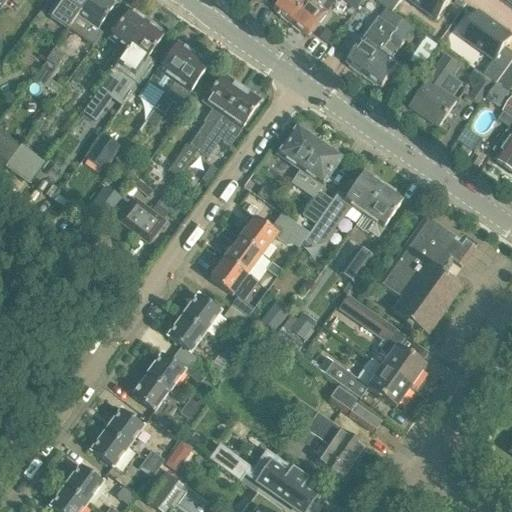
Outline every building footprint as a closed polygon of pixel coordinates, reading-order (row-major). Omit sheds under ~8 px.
[(0,0),(0,11),(7,2),(8,0),(0,0)] [(67,31),(76,18),(88,0),(58,0),(56,4),(60,7),(51,20),(67,31)] [(106,0),(88,0),(76,18),(93,30),(84,42),(93,48),(102,36),(97,32),(115,6),(106,0)] [(280,19),(290,27),(311,0),(283,0),(275,11),(282,17),(280,19)] [(311,0),(290,27),(300,35),(302,33),(309,38),(327,15),(321,10),(329,0),(348,0),(358,8),(364,0),(311,0)] [(408,0),(441,23),(457,0),(408,0)] [(99,69),(77,101),(86,108),(99,90),(109,77),(145,26),(128,13),(109,40),(119,48),(102,71),(99,69)] [(464,39),(499,64),(511,46),(511,36),(481,14),(464,39)] [(347,65),(365,77),(395,33),(385,26),(386,25),(385,24),(379,19),(347,65)] [(145,26),(109,77),(116,82),(124,71),(135,78),(163,38),(145,26)] [(338,38),(327,31),(320,40),(331,48),(338,38)] [(395,33),(365,77),(382,90),(399,66),(392,60),(406,40),(395,33)] [(154,111),(154,112),(192,57),(176,46),(158,72),(159,73),(149,87),(156,91),(146,105),(154,111)] [(55,50),(33,81),(43,88),(65,57),(55,50)] [(440,92),(451,77),(453,78),(460,68),(444,56),(436,67),(439,68),(428,84),(427,83),(410,109),(439,129),(457,103),(440,92)] [(190,94),(208,68),(192,57),(154,112),(146,124),(154,129),(162,117),(172,104),(179,109),(189,94),(190,94)] [(176,179),(196,154),(197,153),(205,142),(240,91),(222,78),(204,104),(213,110),(203,123),(205,125),(189,147),(185,148),(168,172),(176,179)] [(492,88),(481,81),(469,98),(480,106),(492,88)] [(486,101),(499,110),(509,95),(496,87),(486,101)] [(99,90),(86,108),(87,108),(82,114),(94,124),(112,100),(99,90)] [(229,149),(241,131),(259,104),(240,91),(205,142),(197,153),(196,154),(206,161),(220,142),(229,149)] [(511,100),(504,113),(498,121),(510,129),(506,133),(495,150),(499,153),(494,161),(511,172),(511,100)] [(289,165),(299,173),(318,145),(296,130),(277,157),(289,165)] [(103,171),(119,149),(103,138),(87,160),(103,171)] [(318,145),(299,173),(322,189),(341,161),(318,145)] [(20,150),(5,170),(27,186),(42,166),(20,150)] [(362,216),(381,189),(363,176),(344,202),(337,197),(332,203),(315,227),(309,236),(305,242),(307,243),(311,245),(315,245),(319,245),(322,244),(326,242),(328,239),(330,235),(331,232),(345,216),(352,208),(362,216)] [(273,210),(279,201),(262,188),(255,198),(273,210)] [(381,189),(362,216),(375,225),(369,234),(377,239),(402,203),(381,189)] [(104,223),(119,201),(104,190),(88,212),(104,223)] [(301,217),(315,227),(332,203),(318,194),(301,217)] [(134,236),(150,214),(134,202),(118,224),(134,236)] [(150,214),(134,236),(148,247),(165,224),(150,214)] [(308,235),(281,217),(270,232),(254,221),(238,242),(261,259),(275,240),(286,248),(292,247),(297,251),(308,235)] [(458,242),(425,218),(377,286),(400,302),(393,312),(393,311),(391,313),(392,314),(406,325),(404,327),(410,331),(411,329),(426,339),(426,338),(427,339),(428,337),(427,337),(435,326),(435,327),(437,326),(436,325),(443,315),(444,315),(445,314),(444,313),(451,303),(452,303),(453,302),(452,301),(460,291),(460,292),(462,291),(461,290),(461,289),(447,279),(448,277),(443,273),(451,263),(460,270),(475,250),(460,239),(458,242)] [(246,279),(261,259),(238,242),(224,262),(246,279)] [(339,276),(353,286),(372,260),(358,250),(339,276)] [(231,299),(246,279),(224,262),(209,282),(231,299)] [(281,272),(271,265),(266,272),(276,279),(281,272)] [(197,299),(182,319),(205,335),(220,315),(197,299)] [(247,320),(253,311),(237,299),(230,308),(247,320)] [(409,389),(424,368),(398,349),(404,339),(348,299),(339,311),(384,344),(378,353),(388,359),(380,369),(409,389)] [(276,302),(259,325),(272,335),(289,313),(276,302)] [(175,329),(167,340),(181,350),(176,357),(193,370),(198,363),(189,356),(205,335),(182,319),(175,329)] [(297,321),(289,332),(303,341),(310,331),(297,321)] [(226,351),(239,360),(245,352),(233,343),(226,351)] [(233,369),(239,360),(226,351),(220,360),(227,364),(232,368),(233,369)] [(157,363),(146,378),(169,395),(184,374),(200,386),(205,379),(193,370),(176,357),(170,364),(168,363),(161,358),(157,363)] [(380,369),(369,362),(361,374),(361,379),(358,384),(349,378),(350,376),(332,364),(323,376),(340,389),(357,402),(358,401),(359,402),(367,391),(394,410),(409,389),(380,369)] [(221,384),(233,369),(232,368),(227,364),(215,380),(221,384)] [(146,378),(131,399),(154,415),(169,395),(146,378)] [(346,417),(357,402),(340,389),(329,405),(346,417)] [(186,407),(198,416),(204,407),(192,398),(186,407)] [(339,431),(320,418),(300,405),(289,421),(301,430),(314,439),(328,448),(327,449),(356,468),(368,451),(340,431),(339,431)] [(373,434),(382,421),(357,405),(348,418),(373,434)] [(179,415),(192,424),(198,416),(186,407),(179,415)] [(105,434),(128,450),(143,430),(121,413),(105,434)] [(295,439),(307,448),(314,439),(301,430),(295,439)] [(113,471),(128,450),(105,434),(90,454),(113,471)] [(192,451),(181,442),(173,454),(180,459),(188,457),(192,451)] [(248,470),(219,449),(209,462),(239,484),(245,476),(248,470)] [(356,468),(327,449),(325,452),(320,449),(316,456),(320,459),(316,465),(344,485),(356,468)] [(302,487),(306,482),(266,453),(252,473),(248,470),(245,476),(257,485),(295,511),(306,511),(317,497),(302,487)] [(145,463),(157,472),(163,463),(151,454),(145,463)] [(151,480),(157,472),(145,463),(139,471),(151,480)] [(64,489),(87,505),(103,485),(80,469),(64,489)] [(157,511),(166,511),(184,488),(170,478),(150,506),(157,511)] [(52,511),(82,511),(87,505),(64,489),(49,510),(52,511)] [(128,508),(135,500),(122,490),(115,499),(128,508)] [(250,506),(245,511),(279,511),(272,507),(259,497),(258,496),(257,497),(250,506)]
